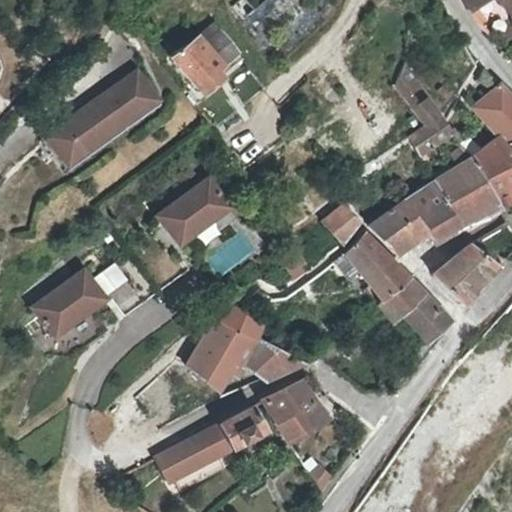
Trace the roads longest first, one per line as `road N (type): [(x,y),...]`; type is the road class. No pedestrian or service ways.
road 1 (residential): [(391,428),(316,371),(296,372),(131,455),(89,465),(77,449),(87,384),(125,338),(194,287)]
road 2 (residential): [(511,223),(505,216),(417,275),(466,325)]
road 3 (residential): [(391,428),(466,325)]
